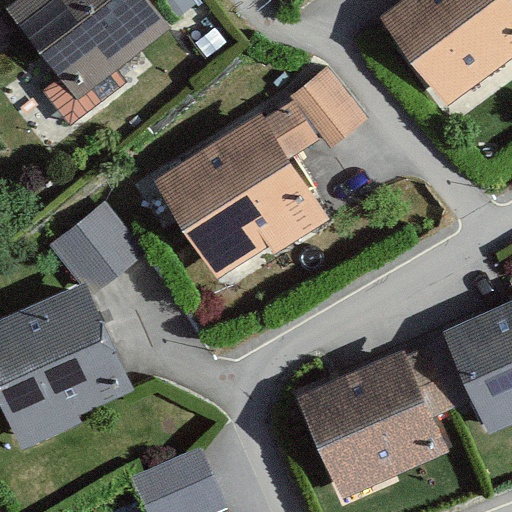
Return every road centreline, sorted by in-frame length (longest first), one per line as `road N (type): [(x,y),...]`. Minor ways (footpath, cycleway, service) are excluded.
road 1 (residential): [(288,511),(241,409),(254,366),(499,228)]
road 2 (residential): [(242,0),(268,25),(323,44),(349,66),(410,152),(499,228)]
